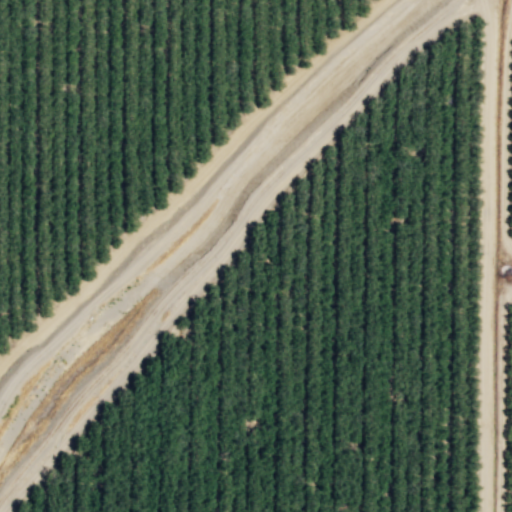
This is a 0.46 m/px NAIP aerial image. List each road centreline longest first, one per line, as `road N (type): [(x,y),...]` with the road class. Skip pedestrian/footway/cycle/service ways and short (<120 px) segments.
road 1 (track): [(0,492),(256,191),(453,0)]
road 2 (track): [(0,390),(158,241),(319,69),(400,0)]
road 3 (track): [(483,511),(492,15),(482,0)]
road 4 (track): [(496,511),(500,315),(511,287)]
road 5 (track): [(511,246),(505,236),(511,45)]
